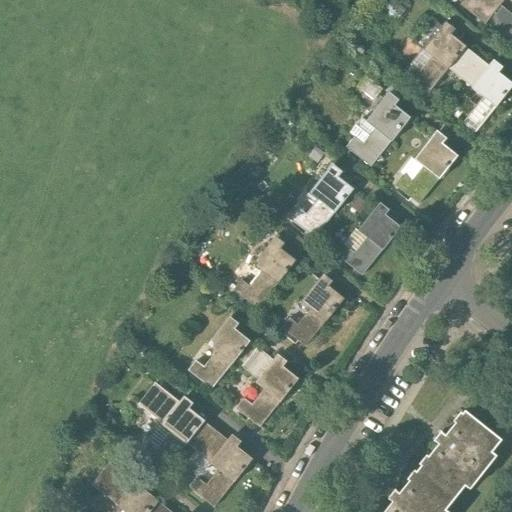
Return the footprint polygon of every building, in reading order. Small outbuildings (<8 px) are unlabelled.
[(473,0),(465,0),(460,7),(485,26),(487,25),(501,6),(506,0),(480,0),(478,4),(473,0)] [(511,14),(501,6),(487,25),(511,44),(511,14)] [(411,65),(403,75),(428,95),(448,70),(465,49),(450,38),(454,33),(445,25),(423,52),(430,58),(419,72),(411,65)] [(490,69),(465,49),(448,70),(473,90),(490,69)] [(494,64),(490,69),(473,90),(471,92),(483,101),(495,111),(511,90),(511,86),(499,76),(503,71),(494,64)] [(356,135),(348,145),(373,165),(410,119),(396,107),(400,102),(390,95),(368,122),(375,128),(364,142),(356,135)] [(477,134),(495,111),(483,101),(464,124),(477,134)] [(403,175),(395,185),(420,205),(457,159),(443,147),(447,142),(437,135),(415,162),(423,168),(411,182),(403,175)] [(299,209),(291,219),(316,239),(353,193),(338,181),(342,176),(333,168),(311,196),(318,201),(307,215),(299,209)] [(347,248),(339,258),(364,278),(401,232),(386,220),(390,215),(381,207),(359,234),(366,240),(355,254),(347,248)] [(285,242),(276,235),(254,263),(264,272),(243,298),(259,311),(298,262),(281,248),(285,242)] [(289,319),(282,329),(306,348),(346,299),(327,284),(330,279),(322,273),(300,300),(311,309),(297,326),(289,319)] [(197,361),(189,370),(213,390),(253,340),(234,325),(238,321),(230,314),(207,342),(218,351),(205,367),(197,361)] [(242,368),(257,379),(273,360),(258,348),(242,368)] [(245,400),(237,410),(261,430),(301,380),(282,365),(286,360),(278,354),(273,360),(257,379),(256,382),(266,390),(253,407),(245,400)] [(137,405),(160,423),(178,401),(155,383),(137,405)] [(149,442),(141,451),(166,471),(187,444),(205,422),(186,406),(190,402),(182,395),(178,401),(160,423),(171,432),(157,448),(149,442)] [(422,466),(420,469),(456,498),(466,485),(472,489),(498,456),(493,452),(503,439),(467,410),(464,414),(462,412),(455,421),(457,423),(447,435),(442,431),(435,440),(440,444),(430,456),(428,454),(420,464),(422,466)] [(187,444),(209,461),(226,439),(205,422),(187,444)] [(198,480),(190,489),(214,509),(254,459),(235,444),(239,440),(231,433),(226,439),(209,461),(219,470),(206,486),(198,480)] [(92,485),(114,503),(132,481),(109,463),(92,485)] [(448,511),(446,510),(456,498),(420,469),(418,471),(416,469),(408,479),(410,481),(401,493),(396,489),(389,498),(393,502),(385,511),(448,511)] [(151,511),(160,501),(142,487),(146,483),(137,475),(132,481),(114,503),(125,511),(124,511),(151,511)] [(151,511),(172,511),(160,501),(151,511)]
